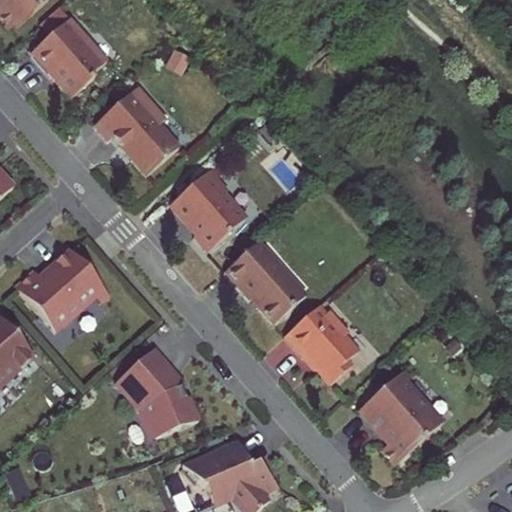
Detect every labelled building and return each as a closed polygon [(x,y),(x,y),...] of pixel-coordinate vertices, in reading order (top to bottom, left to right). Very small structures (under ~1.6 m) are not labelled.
[(0,0),(0,10),(1,12),(0,13),(0,23),(7,32),(19,21),(22,24),(48,2),(46,0),(0,0)] [(103,66),(66,24),(28,58),(46,79),(47,78),(68,102),(91,82),(89,79),(103,66)] [(135,91),(92,129),(106,144),(110,141),(144,179),(177,150),(157,128),(163,123),(135,91)] [(215,167),(209,172),(216,179),(221,174),(215,167)] [(216,179),(209,172),(170,207),(187,226),(191,223),(199,232),(192,239),(206,255),(244,221),(222,196),(227,192),(216,179)] [(0,199),(9,192),(0,180),(0,199)] [(257,243),(223,273),(248,301),(252,298),(258,305),(258,308),(273,325),(304,297),(257,243)] [(33,272),(14,288),(53,334),(93,300),(102,292),(68,252),(46,271),(50,275),(41,282),(33,272)] [(107,298),(102,292),(93,300),(98,306),(107,298)] [(305,356),(330,385),(345,372),(341,367),(346,362),(357,352),(343,337),(347,333),(328,311),(324,315),(317,308),(284,337),(303,358),(305,356)] [(0,383),(32,357),(0,320),(0,383)] [(140,408),(152,439),(197,420),(187,396),(184,397),(179,384),(163,366),(165,364),(152,349),(113,383),(137,409),(140,408)] [(350,367),(346,362),(341,367),(345,372),(350,367)] [(404,371),(398,376),(405,383),(411,378),(404,371)] [(398,376),(359,411),(380,434),(383,431),(392,440),(380,450),(394,466),(441,424),(405,383),(398,376)] [(246,466),(236,440),(181,464),(186,469),(183,471),(193,482),(196,480),(201,485),(204,484),(213,505),(229,498),(242,511),(253,511),(268,498),(263,492),(277,486),(255,463),(246,466)] [(242,511),(229,498),(213,505),(196,511),(242,511)]
